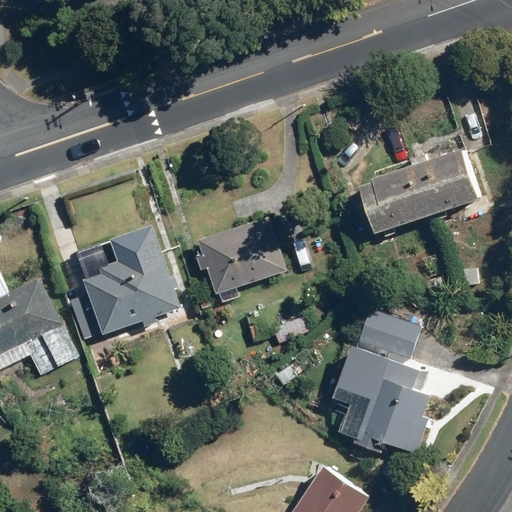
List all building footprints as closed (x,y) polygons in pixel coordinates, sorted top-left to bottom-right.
[(484,198),(467,147),(377,177),(378,180),(362,185),(378,233),(484,198)] [(217,265),(228,299),(247,292),(244,282),(296,265),(278,212),(207,235),(213,253),(204,255),(208,267),(217,265)] [(79,297),(93,337),(149,318),(152,325),(166,321),(163,313),(192,303),(171,243),(138,254),(130,233),(86,248),(101,289),(79,297)] [(10,261),(0,265),(0,354),(3,353),(8,364),(37,351),(47,372),(88,352),(78,331),(54,272),(23,287),(10,261)] [(430,379),(435,362),(417,354),(424,340),(428,322),(377,303),(342,395),(363,403),(352,434),(392,449),(397,436),(426,447),(439,413),(434,411),(443,389),(430,379)] [(369,469),(340,458),(299,511),(371,511),(369,511),(381,487),(369,469)]
